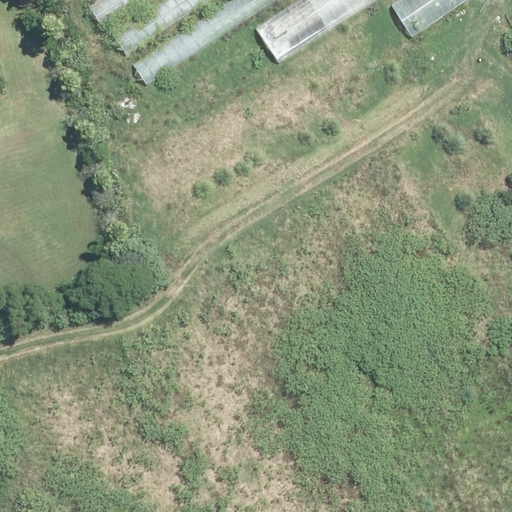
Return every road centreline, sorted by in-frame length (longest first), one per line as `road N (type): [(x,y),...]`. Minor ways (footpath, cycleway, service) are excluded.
road 1 (unknown): [(469,511),(211,0)]
road 2 (unknown): [(314,0),(511,390)]
